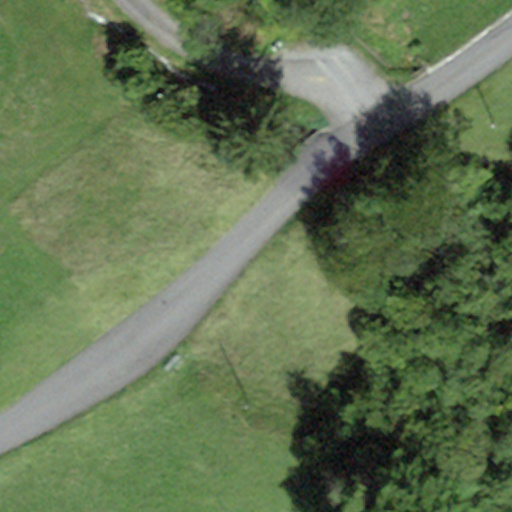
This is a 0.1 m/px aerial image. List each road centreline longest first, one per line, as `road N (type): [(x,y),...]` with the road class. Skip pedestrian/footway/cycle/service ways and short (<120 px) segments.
road 1 (residential): [(0,432),(112,377),(308,184),(511,40)]
road 2 (track): [(160,0),(207,36),(356,109),(382,137)]
